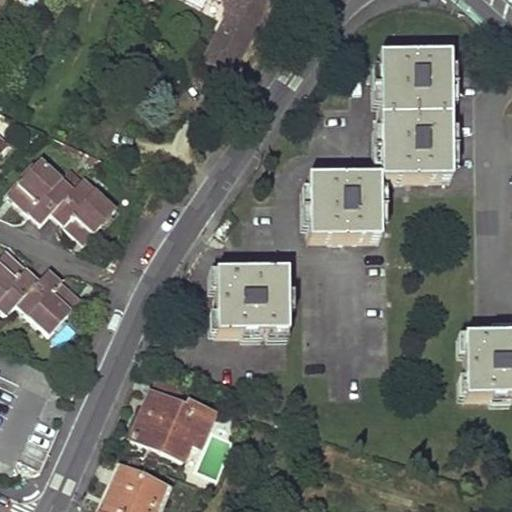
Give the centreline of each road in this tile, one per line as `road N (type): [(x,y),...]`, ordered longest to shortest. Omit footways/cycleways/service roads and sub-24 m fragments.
road 1 (residential): [(48,511),(178,238),(349,0)]
road 2 (unknown): [(178,238),(322,265),(332,278),(336,338)]
